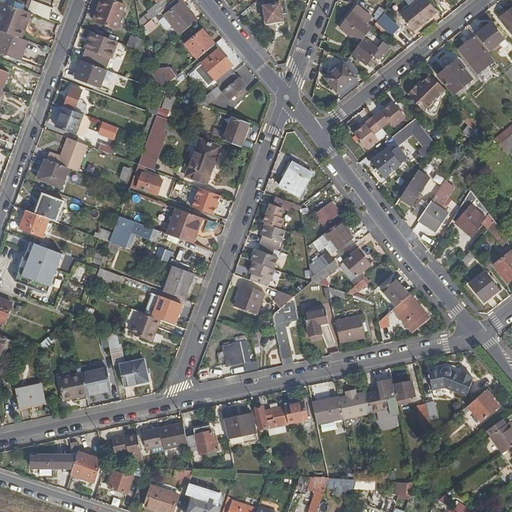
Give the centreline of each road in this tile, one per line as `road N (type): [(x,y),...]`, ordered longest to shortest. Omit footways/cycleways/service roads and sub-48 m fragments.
road 1 (residential): [(173,402),(286,97)]
road 2 (residential): [(480,334),(173,402)]
road 3 (residential): [(317,133),(480,334)]
road 4 (residential): [(80,0),(0,215)]
road 5 (residential): [(317,133),(484,0)]
road 6 (residential): [(173,402),(0,439)]
road 7 (residential): [(204,0),(286,97)]
